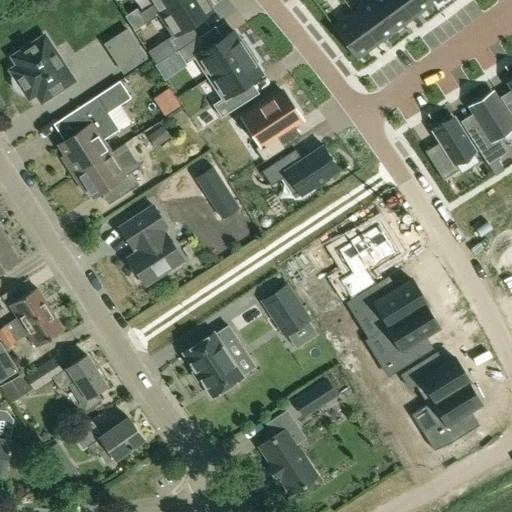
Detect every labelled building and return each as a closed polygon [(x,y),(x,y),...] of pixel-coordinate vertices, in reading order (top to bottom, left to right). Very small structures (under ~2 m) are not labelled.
[(152,0),(154,3),(139,13),(146,23),(158,15),(181,0),(152,0)] [(181,0),(158,15),(171,36),(166,39),(175,52),(177,51),(198,37),(191,25),(212,11),(209,7),(213,4),(209,0),(181,0)] [(371,0),(368,0),(352,12),(376,45),(395,31),(371,0)] [(400,0),(371,0),(395,31),(413,18),(400,0)] [(429,0),(400,0),(413,18),(432,4),(429,0)] [(352,12),(333,26),(357,59),(376,45),(352,12)] [(127,29),(105,44),(123,72),(145,58),(127,29)] [(198,37),(177,51),(186,64),(194,58),(207,78),(251,50),(243,38),(240,40),(233,30),(211,45),(204,33),(198,37)] [(41,101),(73,81),(44,36),(12,57),(17,64),(12,67),(16,74),(12,76),(12,81),(14,85),(16,89),(20,92),(24,94),(27,91),(32,98),(37,94),(41,101)] [(251,50),(207,78),(221,99),(212,104),(221,117),(248,100),(240,88),(262,74),(255,64),(258,62),(251,50)] [(101,140),(117,130),(107,114),(130,99),(120,82),(66,116),(77,132),(57,145),(64,156),(60,158),(72,177),(109,152),(101,140)] [(282,91),(242,118),(260,145),(255,148),(264,161),(284,148),(276,136),(301,120),(282,91)] [(478,117),(464,126),(487,164),(508,151),(498,136),(511,126),(511,125),(491,93),(471,106),(478,117)] [(440,142),(425,151),(443,180),(459,169),(455,163),(474,151),(453,117),(433,130),(440,142)] [(161,144),(174,136),(169,127),(155,135),(161,144)] [(304,142),(263,169),(275,187),(290,177),(301,194),(339,169),(323,144),(311,152),(304,142)] [(125,176),(109,152),(72,177),(82,192),(86,189),(91,198),(106,188),(112,189),(117,198),(138,185),(130,172),(125,176)] [(211,188),(222,207),(233,201),(222,182),(211,188)] [(135,253),(127,258),(145,285),(183,260),(165,234),(164,234),(158,225),(163,221),(153,206),(119,228),(135,253)] [(367,270),(395,252),(378,224),(363,233),(362,231),(348,240),(349,241),(337,249),(351,272),(339,280),(350,298),(374,282),(367,270)] [(0,270),(16,260),(1,236),(0,236),(0,270)] [(426,302),(412,280),(380,300),(373,289),(348,304),(356,317),(365,311),(378,331),(376,333),(426,302)] [(309,320),(286,285),(263,301),(285,335),(309,320)] [(8,305),(17,318),(0,328),(0,340),(48,309),(35,288),(8,305)] [(438,326),(424,304),(426,303),(426,302),(376,333),(389,354),(379,360),(387,373),(415,356),(407,345),(438,326)] [(62,330),(48,309),(0,340),(0,345),(3,349),(27,335),(35,347),(62,330)] [(242,377),(221,345),(235,336),(228,326),(214,335),(213,333),(183,353),(212,396),(242,377)] [(0,383),(16,374),(0,348),(0,383)] [(85,355),(61,371),(52,357),(24,375),(23,374),(20,375),(0,386),(0,388),(11,404),(32,390),(32,391),(52,380),(57,388),(67,382),(84,408),(98,399),(94,393),(105,386),(85,355)] [(466,381),(468,380),(455,358),(433,371),(425,359),(401,374),(409,388),(415,384),(427,404),(425,405),(426,406),(466,381)] [(480,402),(467,381),(469,380),(468,380),(466,381),(426,406),(437,425),(423,434),(433,450),(449,443),(468,431),(459,415),(480,402)] [(303,415),(323,402),(313,387),(293,400),(303,415)] [(10,421),(5,412),(0,411),(0,473),(1,473),(7,442),(6,442),(10,421)] [(126,418),(100,436),(91,423),(74,435),(81,447),(85,444),(86,446),(94,457),(105,449),(113,460),(142,440),(126,418)] [(317,476),(295,443),(300,440),(291,426),(274,437),(273,436),(271,438),(271,439),(259,447),(270,462),(269,463),(279,479),(280,479),(290,493),(302,485),(302,486),(305,484),(305,483),(317,476)] [(55,441),(45,448),(66,478),(73,474),(67,463),(69,461),(55,441)]
